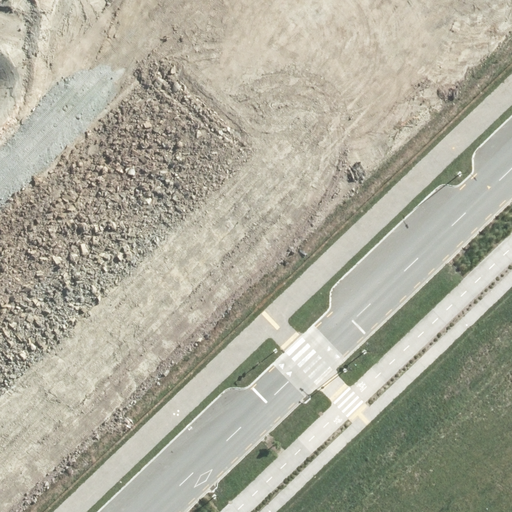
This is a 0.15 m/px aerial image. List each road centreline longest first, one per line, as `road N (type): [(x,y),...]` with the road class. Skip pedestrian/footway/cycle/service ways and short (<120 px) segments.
road 1 (tertiary): [(152,511),(360,314)]
road 2 (residential): [(360,314),(511,462)]
road 3 (tertiary): [(360,314),(511,167)]
